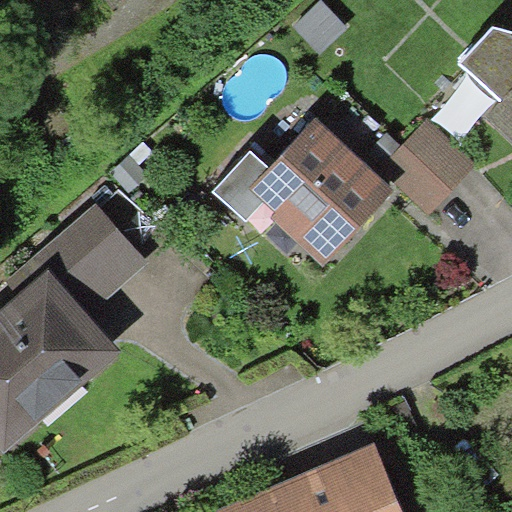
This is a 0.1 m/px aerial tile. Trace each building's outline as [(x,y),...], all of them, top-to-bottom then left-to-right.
[(347,26),(321,0),(320,0),(294,26),(319,52),(347,26)] [(511,29),(493,25),(459,62),(500,100),(484,118),(511,144),(511,29)] [(394,190),(314,117),(268,167),(249,149),(214,188),(264,233),(276,221),(325,266),(394,190)] [(477,165),(428,118),(380,167),(429,214),(477,165)] [(6,282),(18,295),(48,268),(88,314),(147,262),(96,203),(6,282)] [(88,314),(48,268),(18,295),(0,310),(0,447),(4,452),(120,351),(88,314)] [(403,511),(374,443),(216,511),(403,511)]
